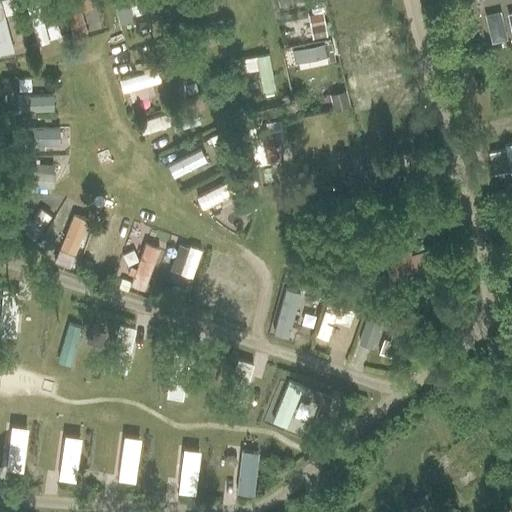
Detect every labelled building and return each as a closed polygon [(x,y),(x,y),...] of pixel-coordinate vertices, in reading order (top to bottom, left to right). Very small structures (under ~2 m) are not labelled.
[(43,0),(30,1),(33,41),(61,39),(60,21),(45,23),(43,0)] [(89,31),(88,21),(103,20),(101,0),(64,0),(67,32),(89,31)] [(131,0),(114,0),(120,20),(136,16),(131,0)] [(213,0),(173,0),(174,11),(214,7),(213,0)] [(0,56),(12,53),(0,8),(0,56)] [(303,9),(279,10),(280,21),(304,20),(303,9)] [(485,16),(492,44),(507,40),(501,12),(485,16)] [(393,61),(389,36),(362,40),(367,65),(393,61)] [(291,54),(294,67),(328,60),(329,65),(335,64),(331,46),(291,54)] [(261,89),(278,87),(275,51),(258,53),(261,89)] [(511,55),(498,57),(501,102),(511,101),(511,55)] [(163,69),(120,74),(122,89),(128,89),(129,97),(185,91),(184,77),(164,79),(163,69)] [(32,89),(32,77),(3,76),(3,89),(32,89)] [(17,111),(51,110),(51,93),(16,93),(17,111)] [(175,127),(201,123),(198,105),(139,115),(141,131),(175,125),(175,127)] [(338,113),(294,117),(297,142),(340,138),(338,113)] [(265,158),(263,123),(251,124),(253,159),(265,158)] [(166,162),(174,177),(212,158),(204,142),(166,162)] [(511,144),(485,150),(490,174),(511,169),(511,144)] [(223,183),(196,193),(201,206),(228,196),(223,183)] [(38,239),(52,213),(39,206),(24,232),(38,239)] [(100,214),(84,258),(115,269),(131,224),(100,214)] [(152,285),(172,234),(137,221),(117,272),(152,285)] [(402,229),(378,237),(394,290),(440,276),(432,251),(411,258),(402,229)] [(176,242),(173,271),(197,273),(201,245),(176,242)] [(198,303),(215,309),(218,301),(240,309),(246,294),(232,289),(235,280),(211,271),(198,303)] [(284,285),(273,333),(290,337),(302,289),(284,285)] [(357,306),(329,297),(316,334),(330,339),(337,320),(350,325),(357,306)] [(113,375),(131,379),(136,358),(118,353),(113,375)] [(277,414),(294,418),(298,397),(282,393),(277,414)] [(479,437),(443,464),(454,478),(489,451),(479,437)]
